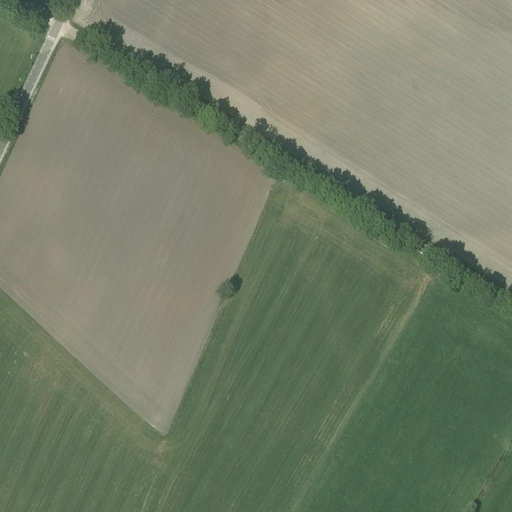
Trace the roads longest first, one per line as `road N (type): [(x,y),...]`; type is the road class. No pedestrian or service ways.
road 1 (track): [(27,0),(511,306)]
road 2 (tertiary): [(0,149),(69,0)]
